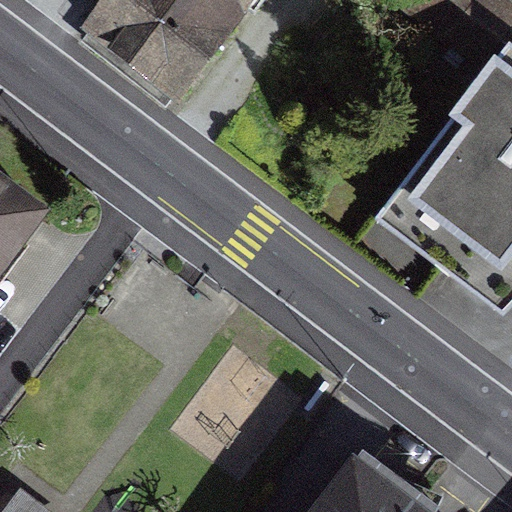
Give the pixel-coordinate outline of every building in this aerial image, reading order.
[(259,0),(104,0),(81,32),(179,108),(259,0)] [(511,29),(511,2),(509,0),(399,0),(386,20),(474,81),(511,29)] [(452,122),(375,224),(504,319),(511,310),(511,49),(509,48),(499,61),(495,58),(448,119),(452,122)] [(0,173),(0,282),(51,213),(0,173)] [(439,511),(445,500),(400,482),(365,454),(359,463),(353,458),(313,511),(439,511)]
